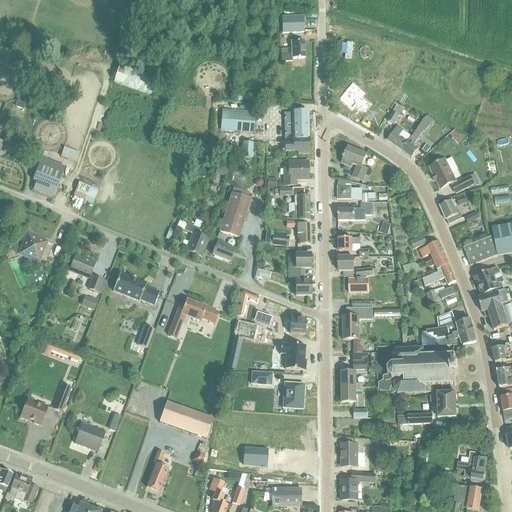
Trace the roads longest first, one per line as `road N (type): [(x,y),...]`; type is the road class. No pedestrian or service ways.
road 1 (residential): [(504,474),(476,314),(426,193),(402,160),(337,123),(322,123)]
road 2 (residential): [(324,317),(0,189)]
road 3 (residential): [(327,511),(324,317)]
road 4 (residential): [(324,317),(322,123)]
road 5 (tertiary): [(151,511),(0,453)]
